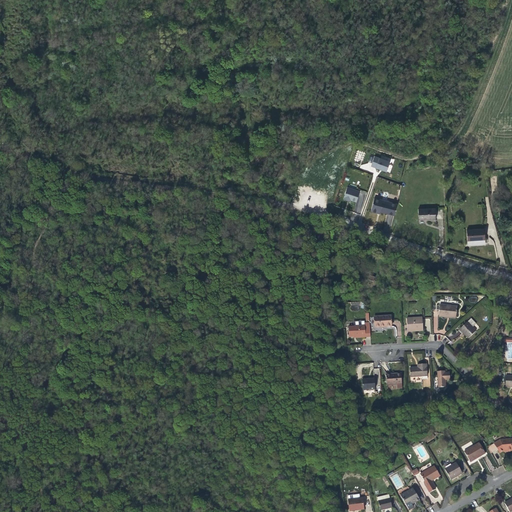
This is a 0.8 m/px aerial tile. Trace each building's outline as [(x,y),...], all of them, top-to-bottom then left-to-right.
[(39,0),(45,76),(37,82),(33,91),(34,108),(36,114),(49,127),(60,132),(68,133),(74,130),(78,127),(81,120),(84,118),(231,117),(233,117),(235,117),(236,119),(237,120),(259,120),(258,119),(259,117),(260,117),(261,117),(406,117),(413,116),(418,112),(422,107),(424,100),(450,8),(455,9),(460,7),(464,4),(466,0),(39,0)] [(375,156),(371,166),(390,173),(393,165),(389,164),(391,159),(382,155),(381,158),(375,156)] [(357,193),(345,188),(341,199),(345,201),(346,200),(348,201),(354,203),(357,193)] [(363,203),(367,193),(361,190),(358,196),(361,198),(359,202),(363,203)] [(395,198),(372,194),(370,207),(377,208),(377,206),(379,206),(393,209),(395,198)] [(416,220),(433,220),(433,209),(416,209),(416,220)] [(482,237),(481,227),(464,227),(464,237),(482,237)] [(461,318),(462,308),(445,306),(444,318),(452,319),(452,317),(461,318)] [(379,327),(396,326),(395,316),(378,317),(379,327)] [(428,331),(427,318),(411,319),(412,325),(414,325),(414,329),(422,329),(422,331),(428,331)] [(481,325),(476,319),(464,331),(473,340),(481,332),(477,329),(481,325)] [(353,327),(353,336),(369,335),(369,337),(375,336),(374,321),(368,321),(368,325),(353,327)] [(426,377),(432,376),(431,364),(422,365),(422,368),(414,368),(414,378),(415,378),(415,380),(417,381),(419,382),(426,381),(426,377)] [(454,373),(450,373),(450,372),(442,372),(443,388),(451,388),(450,381),(455,381),(454,373)] [(395,374),(395,373),(390,373),(391,385),(401,384),(401,389),(406,389),(405,373),(398,374),(398,376),(395,376),(395,374)] [(378,390),(378,379),(365,380),(366,391),(378,390)] [(511,453),(511,441),(505,443),(490,450),(494,457),(502,452),(504,455),(508,453),(509,454),(511,453)] [(482,458),(489,455),(483,444),(467,452),(472,461),(481,457),(482,458)] [(464,473),(459,464),(448,470),(454,481),(462,476),(461,475),(464,473)] [(436,482),(443,477),(437,467),(423,475),(428,484),(427,484),(432,493),(438,490),(434,481),(435,480),(436,482)] [(422,474),(420,469),(414,472),(417,477),(422,474)] [(418,503),(422,501),(416,489),(404,496),(408,505),(413,502),(414,503),(417,501),(418,503)] [(388,500),(387,496),(381,498),(381,497),(379,497),(379,499),(379,501),(380,501),(384,511),(396,507),(392,498),(388,500)] [(353,511),(354,511),(368,511),(366,500),(352,501),(353,511)]
